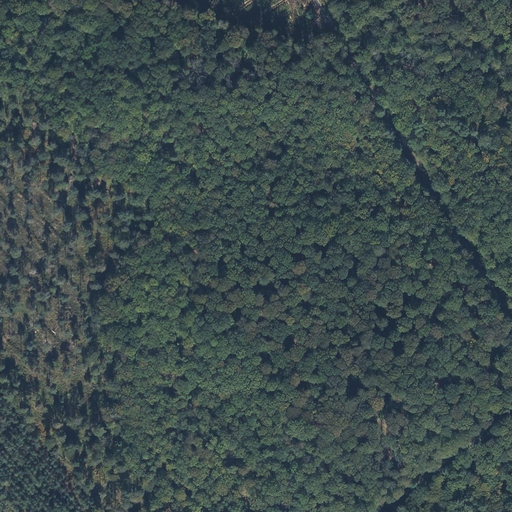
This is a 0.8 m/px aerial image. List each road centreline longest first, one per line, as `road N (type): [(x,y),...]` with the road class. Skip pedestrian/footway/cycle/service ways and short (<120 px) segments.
road 1 (track): [(511,321),(316,0)]
road 2 (track): [(383,511),(511,408)]
